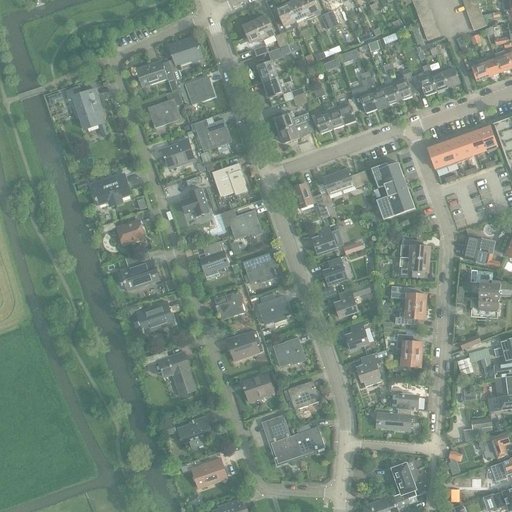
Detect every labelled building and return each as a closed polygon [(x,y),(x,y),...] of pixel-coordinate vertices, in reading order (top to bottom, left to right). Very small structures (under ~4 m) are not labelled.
[(297,22),(308,17),(300,0),(299,0),(289,5),(297,22)] [(314,0),(300,0),(308,17),(309,21),(320,16),(319,12),(320,12),(314,0)] [(413,3),(416,9),(428,4),(426,0),(419,0),(413,3)] [(511,3),(511,10),(511,0),(503,0),(505,4),(511,3)] [(464,6),(467,12),(479,8),(477,1),(464,6)] [(416,9),(418,16),(430,11),(428,4),(416,9)] [(275,24),(281,36),(282,35),(287,47),(288,46),(288,47),(293,45),(287,34),(298,29),(296,23),(297,22),(289,5),(277,10),(281,21),(275,24)] [(467,12),(469,19),(481,14),(479,8),(467,12)] [(418,16),(420,22),(432,17),(430,11),(418,16)] [(332,12),(327,14),(333,29),(339,26),(332,12)] [(328,31),(333,29),(327,14),(321,17),(328,31)] [(469,19),(472,25),(484,21),(481,14),(469,19)] [(266,17),(255,22),(263,39),(268,37),(269,40),(275,37),(266,17)] [(420,22),(423,28),(435,24),(432,17),(420,22)] [(403,27),(400,20),(392,23),(395,30),(403,27)] [(486,27),(484,21),(472,25),(474,32),(486,27)] [(250,45),(263,39),(255,22),(242,28),(247,38),(246,39),(247,42),(248,41),(250,45)] [(423,28),(425,35),(437,30),(435,24),(423,28)] [(502,45),(499,26),(493,27),(496,46),(502,45)] [(419,46),(420,48),(425,47),(418,28),(412,31),(418,46),(419,46)] [(487,30),(486,30),(488,37),(494,35),(493,28),(492,28),(487,30)] [(382,35),(380,29),(373,32),(376,38),(382,35)] [(310,38),(307,30),(300,33),(304,41),(310,38)] [(440,37),(437,30),(425,35),(428,41),(440,37)] [(360,44),(372,40),(369,34),(358,39),(360,44)] [(396,34),(383,39),(385,46),(398,41),(396,34)] [(275,38),(280,49),(287,47),(282,35),(281,36),(275,38)] [(174,61),(169,63),(175,80),(175,81),(175,82),(182,80),(180,72),(182,71),(180,65),(202,58),(195,38),(169,48),(174,61)] [(467,50),(462,39),(457,41),(461,52),(467,50)] [(373,53),(382,49),(378,41),(370,44),(373,53)] [(432,57),(437,55),(433,44),(425,47),(420,48),(422,52),(429,49),(432,57)] [(257,67),(262,84),(278,78),(273,63),(280,60),(279,58),(291,54),(288,47),(288,46),(287,47),(280,49),(280,50),(268,54),(271,63),(257,67)] [(256,57),(268,53),(265,47),(254,52),(256,57)] [(326,58),(341,52),(339,47),(324,54),(326,58)] [(356,51),(351,53),(353,60),(359,58),(356,51)] [(496,60),(501,74),(511,69),(511,63),(509,56),(508,56),(506,51),(495,56),(496,60)] [(311,56),(305,58),(309,65),(315,63),(311,56)] [(338,60),(324,65),(327,72),(341,67),(338,60)] [(477,82),(489,78),(484,65),(483,60),(477,62),(479,67),(473,69),(477,82)] [(496,60),(484,65),(489,78),(501,74),(496,60)] [(142,89),(167,81),(168,83),(175,81),(175,80),(169,63),(163,65),(162,62),(136,71),(142,89)] [(425,96),(437,92),(432,78),(431,78),(430,73),(427,66),(423,68),(425,74),(418,76),(412,78),(417,90),(422,88),(425,96)] [(431,78),(432,78),(437,92),(449,87),(444,74),(443,74),(442,68),(430,73),(431,78)] [(456,69),(444,74),(449,87),(461,83),(456,69)] [(404,78),(394,82),(401,101),(413,97),(412,96),(418,94),(410,71),(403,73),(404,78)] [(369,72),(365,74),(378,110),(390,106),(382,86),(376,88),(372,78),(371,79),(369,72)] [(364,88),(352,92),(357,106),(363,104),(365,109),(367,114),(378,110),(365,74),(360,76),(363,82),(361,82),(364,88)] [(192,106),(216,98),(209,78),(185,86),(192,106)] [(284,95),(278,78),(262,84),(268,100),(284,95)] [(394,82),(382,86),(390,106),(401,101),(394,82)] [(103,138),(109,136),(99,109),(102,109),(95,90),(83,95),(80,88),(66,93),(68,100),(73,99),(84,131),(99,126),(103,138)] [(291,93),(293,100),(306,96),(303,89),(291,93)] [(156,107),(147,110),(150,120),(151,124),(152,123),(155,130),(181,120),(177,108),(184,105),(178,91),(163,97),(166,102),(166,103),(159,106),(160,107),(157,108),(156,107)] [(52,106),(63,102),(60,95),(49,99),(52,106)] [(308,103),(306,96),(293,100),(296,108),(308,103)] [(348,104),(345,105),(338,108),(344,124),(355,120),(354,116),(359,114),(354,99),(347,101),(348,104)] [(338,108),(327,112),(333,130),(345,126),(344,124),(338,108)] [(327,112),(312,117),(316,130),(318,129),(321,135),(333,130),(327,112)] [(291,115),(275,120),(279,132),(295,127),(309,122),(308,114),(292,120),(291,115)] [(511,118),(494,125),(509,167),(511,165),(511,118)] [(206,121),(191,126),(193,133),(196,132),(203,153),(231,143),(224,121),(208,126),(206,121)] [(309,122),(295,127),(279,132),(284,145),(299,140),(299,139),(314,133),(309,122)] [(491,128),(480,132),(487,151),(488,154),(498,150),(491,128)] [(480,132),(470,135),(477,155),(487,151),(480,132)] [(470,135),(460,139),(467,159),(477,155),(470,135)] [(460,139),(449,143),(457,165),(467,161),(467,159),(460,139)] [(169,171),(196,162),(188,140),(181,142),(182,144),(162,151),(165,158),(164,159),(164,160),(165,160),(169,171)] [(449,143),(439,146),(447,168),(457,165),(449,143)] [(439,146),(429,150),(436,172),(447,168),(439,146)] [(214,171),(212,164),(206,167),(208,173),(214,171)] [(236,197),(248,193),(241,173),(242,172),(239,164),(212,174),(221,198),(235,194),(236,197)] [(375,169),(372,170),(379,189),(385,187),(389,197),(377,202),(384,221),(415,210),(405,181),(405,180),(401,170),(399,164),(389,167),(388,164),(375,169)] [(356,189),(363,187),(359,174),(351,177),(348,170),(337,174),(343,191),(355,187),(356,189)] [(365,172),(359,174),(363,187),(369,184),(365,172)] [(328,193),(322,195),(326,208),(333,206),(329,196),(343,191),(337,174),(323,179),(328,193)] [(123,200),(131,197),(124,175),(92,186),(100,208),(108,205),(110,209),(124,204),(123,200)] [(200,177),(187,181),(189,187),(202,183),(200,177)] [(79,192),(87,189),(85,182),(77,184),(79,192)] [(322,220),(330,218),(326,208),(322,195),(312,199),(307,185),(293,190),(300,210),(317,204),(322,220)] [(191,199),(182,202),(186,215),(187,214),(187,215),(195,212),(197,217),(210,213),(202,190),(189,194),(191,199)] [(142,205),(143,209),(148,208),(145,199),(139,201),(141,205),(142,205)] [(375,202),(370,204),(372,212),(378,210),(375,202)] [(232,211),(221,215),(226,228),(231,227),(235,240),(252,235),(253,238),(262,234),(262,232),(255,211),(243,215),(243,216),(235,219),(232,211)] [(226,233),(220,215),(213,217),(217,228),(209,231),(211,238),(226,233)] [(128,245),(145,239),(140,222),(117,229),(121,241),(122,241),(128,244),(128,245)] [(104,234),(116,230),(113,224),(102,228),(104,234)] [(483,225),(462,232),(464,239),(485,231),(483,225)] [(317,255),(336,249),(329,227),(316,231),(319,237),(312,240),(317,255)] [(101,228),(94,230),(96,236),(103,234),(101,228)] [(495,247),(496,239),(490,238),(488,246),(495,247)] [(402,240),(401,259),(430,261),(431,248),(418,247),(418,242),(402,240)] [(212,256),(200,260),(207,281),(220,277),(218,271),(230,267),(221,243),(209,247),(212,256)] [(483,265),(487,248),(466,243),(462,260),(483,265)] [(353,246),(344,249),(346,256),(355,253),(353,246)] [(484,266),(496,268),(500,269),(501,263),(491,261),(493,255),(487,254),(484,266)] [(277,278),(276,275),(277,275),(269,255),(243,264),(250,284),(260,281),(261,284),(277,278)] [(328,287),(348,281),(341,263),(344,262),(343,258),(340,259),(327,263),(330,270),(323,272),(328,287)] [(137,289),(160,281),(153,259),(132,266),(133,268),(121,272),(128,293),(137,290),(137,289)] [(429,273),(430,261),(401,259),(399,277),(422,279),(423,273),(429,273)] [(471,302),(471,309),(472,309),(472,319),(498,321),(499,311),(500,311),(501,296),(511,297),(511,291),(511,283),(501,282),(501,283),(493,282),(492,282),(493,273),(478,272),(477,284),(480,284),(479,303),(471,302)] [(168,282),(162,284),(165,294),(172,292),(172,291),(176,290),(173,281),(168,282)] [(354,299),(371,293),(368,285),(338,295),(340,302),(334,304),(339,319),(358,313),(354,299)] [(407,300),(406,307),(426,309),(427,296),(413,295),(414,290),(392,288),(391,299),(407,300)] [(327,291),(321,293),(324,300),(329,298),(327,291)] [(221,322),(247,313),(240,292),(226,297),(214,300),(217,307),(216,307),(221,322)] [(265,327),(291,317),(284,296),(258,306),(265,327)] [(150,310),(137,314),(144,335),(175,325),(167,303),(150,309),(150,310)] [(138,305),(128,308),(130,316),(135,314),(134,312),(139,311),(139,310),(141,309),(140,304),(138,305)] [(425,321),(426,309),(406,307),(406,314),(400,313),(400,319),(396,319),(396,324),(414,326),(415,320),(425,321)] [(249,321),(251,328),(259,325),(256,318),(249,321)] [(350,351),(352,351),(369,345),(362,323),(349,328),(352,334),(345,336),(350,351)] [(269,328),(262,331),(264,337),(265,337),(267,342),(272,340),(270,335),(272,334),(269,328)] [(227,341),(230,348),(231,348),(235,359),(247,355),(248,358),(264,352),(256,332),(241,337),(241,336),(227,341)] [(402,350),(402,355),(422,357),(423,344),(409,343),(410,337),(398,336),(397,350),(402,350)] [(460,343),(463,350),(482,343),(479,336),(460,343)] [(286,344),(274,348),(281,368),(294,364),(294,365),(306,361),(306,359),(298,339),(286,343),(286,344)] [(511,340),(500,344),(501,349),(503,349),(504,353),(511,351),(511,340)] [(489,359),(493,358),(490,349),(468,355),(469,358),(471,364),(481,361),(483,360),(489,359)] [(511,362),(511,351),(504,353),(503,349),(501,349),(495,351),(497,358),(504,356),(506,364),(511,362)] [(180,397),(196,392),(189,370),(190,370),(184,353),(169,359),(166,352),(141,361),(143,368),(148,366),(149,371),(150,371),(150,372),(150,373),(151,374),(152,374),(153,375),(154,375),(155,375),(156,375),(157,375),(162,373),(164,379),(173,376),(180,397)] [(362,384),(364,383),(366,389),(381,383),(379,378),(380,377),(376,366),(380,365),(377,355),(361,360),(363,367),(357,369),(362,384)] [(394,367),(393,373),(411,374),(411,368),(421,369),(422,357),(402,355),(401,367),(394,367)] [(471,364),(469,358),(457,362),(461,377),(474,373),(471,364)] [(483,360),(481,361),(483,369),(491,366),(489,359),(483,360)] [(495,378),(496,380),(511,377),(511,365),(494,368),(495,378)] [(261,400),(275,395),(267,373),(257,376),(258,377),(242,383),(248,401),(260,397),(261,400)] [(497,391),(498,399),(511,397),(511,377),(496,380),(497,391)] [(295,411),(320,403),(313,382),(288,391),(290,397),(295,411)] [(398,410),(411,411),(418,412),(419,396),(402,395),(402,391),(391,390),(391,396),(399,397),(398,410)] [(511,410),(511,397),(498,399),(488,400),(490,414),(511,410)] [(411,418),(411,411),(398,410),(398,415),(380,414),(378,429),(392,431),(410,433),(412,418),(411,418)] [(283,416),(267,422),(275,443),(271,444),(278,465),(302,457),(295,436),(291,438),(283,416)] [(183,446),(189,444),(192,451),(207,445),(205,438),(212,436),(206,417),(193,422),(193,424),(178,430),(183,446)] [(473,431),(470,431),(463,432),(465,443),(476,440),(476,437),(483,435),(482,429),(492,427),(491,420),(472,422),(473,431)] [(173,425),(168,427),(170,434),(176,432),(173,425)] [(299,435),(295,436),(302,457),(317,452),(326,449),(318,428),(311,431),(309,425),(298,429),(297,430),(299,435)] [(493,434),(492,427),(482,429),(483,435),(493,434)] [(505,435),(491,440),(483,443),(486,451),(484,453),(486,460),(489,460),(489,462),(497,459),(497,460),(507,456),(504,447),(509,445),(505,435)] [(449,460),(461,463),(463,456),(451,453),(449,460)] [(199,490),(227,480),(220,460),(205,465),(205,466),(192,471),(199,490)] [(511,460),(504,463),(504,464),(502,464),(506,476),(508,475),(508,476),(511,475),(511,477),(511,476),(511,460)] [(401,495),(394,498),(396,504),(407,499),(407,500),(416,497),(416,496),(414,491),(412,483),(417,481),(414,471),(410,473),(407,464),(392,470),(401,495)] [(511,511),(511,490),(503,494),(502,494),(494,497),(494,495),(484,498),(488,511),(489,511),(506,506),(507,505),(510,511),(511,511)] [(460,491),(451,491),(451,503),(459,503),(460,491)] [(393,497),(363,508),(364,511),(398,511),(397,508),(409,504),(410,505),(418,502),(416,497),(407,500),(407,499),(396,504),(394,498),(393,497)] [(247,511),(246,506),(243,507),(241,500),(218,508),(219,510),(213,511),(247,511)]
